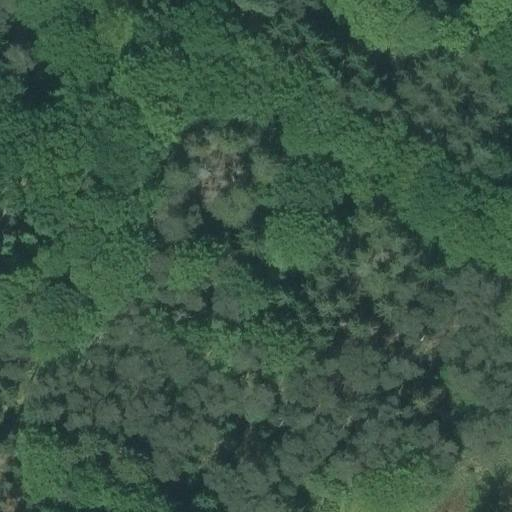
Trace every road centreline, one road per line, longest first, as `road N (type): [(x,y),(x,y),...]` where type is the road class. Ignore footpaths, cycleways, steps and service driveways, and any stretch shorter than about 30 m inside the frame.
road 1 (unclassified): [(104,9),(511,255)]
road 2 (unclassified): [(207,511),(0,408)]
road 3 (unclassified): [(0,181),(104,9)]
